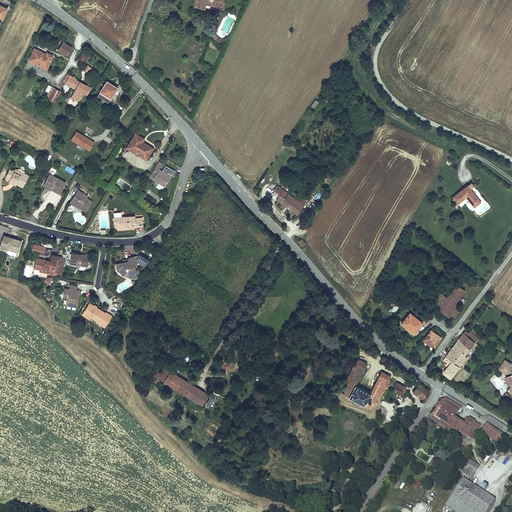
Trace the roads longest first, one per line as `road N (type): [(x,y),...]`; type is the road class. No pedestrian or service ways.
road 1 (secondary): [(203,148),(366,330),(422,374)]
road 2 (unclassified): [(511,159),(414,114),(382,84),(375,50),(407,0)]
road 3 (track): [(393,0),(355,57),(358,79),(386,112),(473,155)]
road 4 (secondary): [(40,0),(126,67),(203,148)]
road 5 (residential): [(422,374),(511,253)]
road 6 (tertiary): [(441,386),(358,511)]
road 7 (residential): [(103,240),(156,232),(203,148)]
